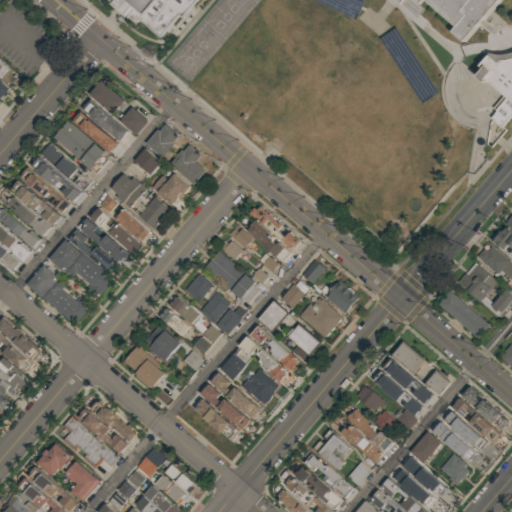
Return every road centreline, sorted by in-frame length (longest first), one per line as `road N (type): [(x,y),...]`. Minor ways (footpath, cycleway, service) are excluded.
road 1 (tertiary): [(57,0),(511,394)]
road 2 (residential): [(0,460),(252,169)]
road 3 (residential): [(261,511),(0,285)]
road 4 (residential): [(217,511),(402,296)]
road 5 (residential): [(402,296),(511,170)]
road 6 (residential): [(0,154),(100,38)]
